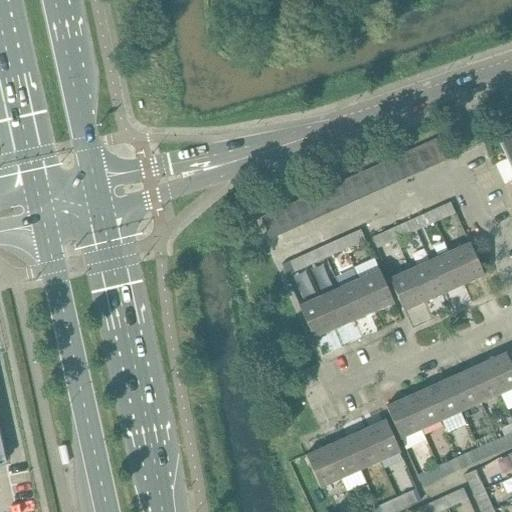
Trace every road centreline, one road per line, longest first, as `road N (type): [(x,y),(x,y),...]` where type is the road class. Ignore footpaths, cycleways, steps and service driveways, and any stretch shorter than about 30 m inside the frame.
road 1 (unclassified): [(96,196),(238,159),(511,60)]
road 2 (secondary): [(163,511),(96,196)]
road 3 (secondary): [(38,208),(106,511)]
road 4 (residential): [(511,262),(485,195),(458,177),(268,253)]
road 5 (residential): [(325,395),(511,317)]
road 6 (secondary): [(96,196),(54,0)]
road 7 (secondary): [(0,26),(38,208)]
